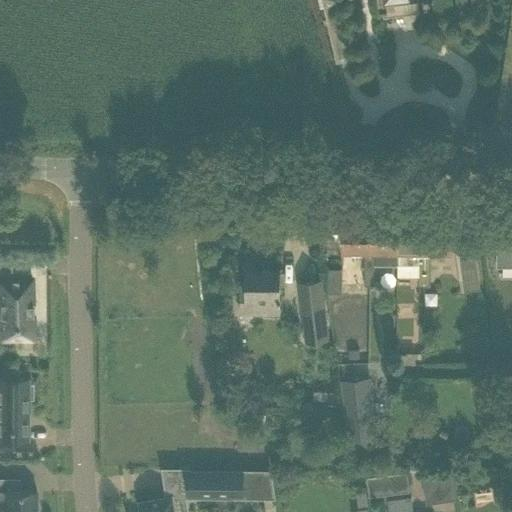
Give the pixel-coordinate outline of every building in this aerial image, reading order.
[(355,56),(343,6),(324,10),(336,60),(355,56)] [(371,251),(371,222),(342,221),(342,251),(371,251)] [(398,263),(399,222),(371,222),(371,251),(371,256),(371,257),(377,257),(377,265),(398,266),(398,263)] [(424,257),(425,222),(399,222),(398,263),(419,263),(419,271),(430,271),(430,258),(430,257),(424,257)] [(430,258),(452,258),(452,222),(425,222),(424,257),(430,257),(430,258)] [(497,250),(497,265),(511,264),(511,223),(500,223),(500,243),(500,250),(497,250)] [(457,252),(462,290),(480,288),(475,249),(457,252)] [(371,257),(371,256),(370,256),(365,256),(364,271),(375,271),(375,265),(377,265),(377,257),(371,257)] [(246,289),(246,311),(246,314),(279,314),(279,298),(280,290),(280,285),(284,285),(284,274),(280,274),(280,270),(246,269),(246,289)] [(329,269),(328,293),(342,293),(342,269),(329,269)] [(364,271),(364,285),(370,285),(374,285),(375,271),(364,271)] [(430,286),(430,271),(419,271),(419,285),(419,286),(424,286),(430,286)] [(0,338),(32,338),(31,278),(0,278),(0,338)] [(329,338),(322,278),(298,281),(305,341),(329,338)] [(369,376),(339,379),(346,441),(375,438),(369,376)] [(0,438),(27,439),(28,399),(32,399),(32,384),(28,384),(28,379),(0,378),(0,438)] [(313,391),(313,400),(334,401),(334,391),(313,391)] [(243,497),(243,472),(188,471),(188,496),(243,497)] [(407,474),(368,479),(370,495),(409,490),(407,474)] [(427,511),(428,511),(455,511),(454,474),(426,476),(427,511)] [(35,511),(36,490),(19,490),(1,490),(0,511),(35,511)] [(174,511),(172,496),(140,501),(141,511),(174,511)] [(414,511),(412,496),(388,499),(389,511),(414,511)]
